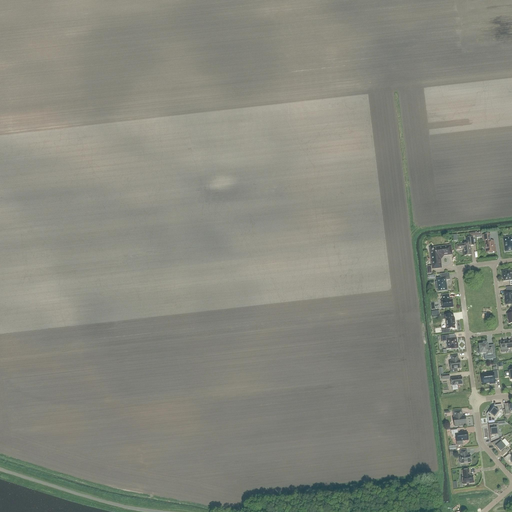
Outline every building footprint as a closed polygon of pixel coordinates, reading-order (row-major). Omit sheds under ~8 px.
[(490,234),(483,235),(484,243),(485,243),(486,253),(496,252),(495,246),(494,246),(494,241),(491,242),(490,234)] [(470,246),(474,246),(473,237),(466,238),(467,244),(456,245),(456,251),(463,250),(464,256),(471,255),(470,246)] [(504,240),(503,240),(504,242),(505,242),(505,247),(504,247),(505,250),(506,251),(511,250),(511,237),(504,238),(504,240)] [(440,260),(441,258),(441,259),(443,257),(442,256),(443,255),(451,254),(450,246),(434,248),(433,250),(432,251),(431,253),(433,269),(441,268),(440,260)] [(502,273),(502,276),(503,276),(503,281),(509,281),(510,285),(511,285),(511,272),(511,271),(508,271),(504,271),(504,272),(502,272),(502,273)] [(438,282),(436,282),(437,289),(438,289),(438,292),(447,291),(446,280),(450,280),(449,273),(440,274),(441,278),(437,278),(437,279),(438,279),(438,282)] [(442,301),(441,301),(442,309),(453,308),(452,300),(449,300),(449,294),(442,295),(442,301)] [(454,318),(453,314),(442,315),(442,320),(446,319),(447,329),(455,328),(454,322),(455,322),(454,318)] [(449,335),(441,336),(442,342),(447,341),(448,349),(451,349),(458,348),(457,343),(456,338),(449,339),(449,335)] [(511,340),(500,342),(501,350),(501,349),(507,349),(511,348),(511,340)] [(479,349),(477,349),(478,354),(480,353),(480,354),(486,353),(486,356),(487,360),(495,359),(495,355),(494,348),(488,348),(487,345),(487,344),(487,343),(483,343),(483,345),(482,345),(481,344),(480,345),(479,345),(479,349)] [(452,362),(450,362),(451,373),(457,372),(457,369),(461,368),(460,361),(457,361),(457,359),(458,359),(457,356),(451,357),(452,362)] [(493,373),(481,374),(482,383),(490,383),(490,384),(495,383),(494,379),(498,379),(497,371),(493,371),(493,373)] [(462,377),(451,378),(451,386),(452,386),(453,390),(458,389),(457,385),(462,384),(462,377)] [(494,406),(487,414),(488,422),(495,421),(494,419),(500,412),(502,412),(501,405),(494,406)] [(455,418),(453,418),(455,426),(466,424),(465,416),(462,417),(461,411),(454,412),(455,418)] [(489,424),(488,424),(490,441),(491,441),(499,438),(497,424),(489,425),(489,424)] [(468,440),(467,432),(458,433),(458,430),(451,431),(451,435),(456,434),(457,446),(463,445),(462,441),(468,440)] [(491,443),(502,456),(509,450),(502,442),(503,441),(501,439),(491,443)] [(460,456),(461,464),(471,462),(470,455),(467,455),(467,454),(467,450),(460,451),(460,456)] [(463,477),(462,477),(463,485),(464,484),(465,485),(467,485),(467,484),(474,483),(473,475),(469,476),(469,474),(469,470),(462,471),(462,475),(463,475),(463,477)]
